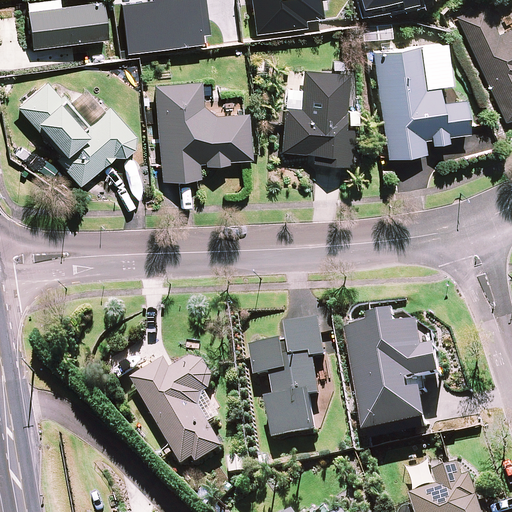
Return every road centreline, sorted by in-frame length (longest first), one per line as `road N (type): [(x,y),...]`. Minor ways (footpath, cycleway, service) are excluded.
road 1 (residential): [(464,226),(330,246),(0,262)]
road 2 (tertiary): [(24,511),(0,356)]
road 3 (residential): [(511,359),(464,226)]
